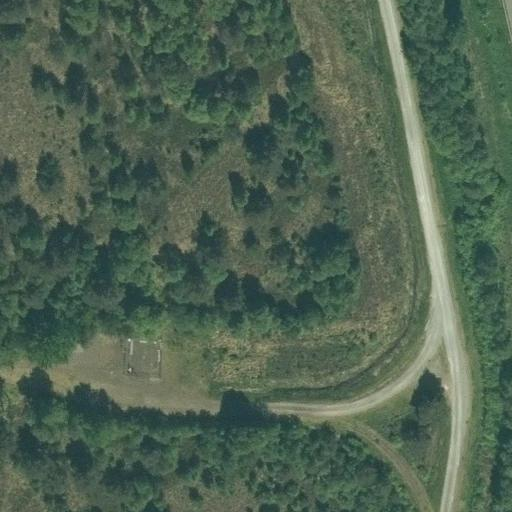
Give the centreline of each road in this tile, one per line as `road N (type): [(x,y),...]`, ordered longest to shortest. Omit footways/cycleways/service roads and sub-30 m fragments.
road 1 (track): [(392,0),(465,388),(451,511)]
road 2 (track): [(458,334),(411,379),(355,408),(103,402)]
road 3 (track): [(428,511),(400,465),(313,407)]
